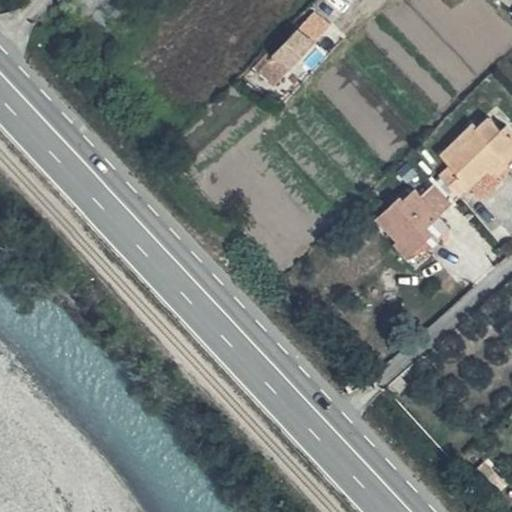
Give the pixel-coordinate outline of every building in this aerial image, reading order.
[(98,0),(71,0),(84,14),(98,0)] [(98,0),(84,14),(98,28),(128,0),(98,0)] [(275,45),(291,59),(307,40),(292,27),(275,45)] [(275,78),(291,59),(275,45),(257,64),(275,78)] [(450,163),(437,174),(457,188),(462,184),(465,181),(483,166),(487,170),(511,147),(511,135),(503,124),(499,128),(488,114),(476,125),(472,121),(438,151),(450,163)] [(491,176),(487,170),(483,166),(465,181),(473,193),(491,176)] [(511,244),(511,243),(473,199),(457,188),(437,174),(502,254),(511,244)] [(390,244),(399,254),(420,235),(413,228),(444,200),(427,183),(417,192),(412,187),(405,194),(400,189),(372,215),(395,239),(390,244)] [(457,188),(473,199),(462,184),(457,188)]
